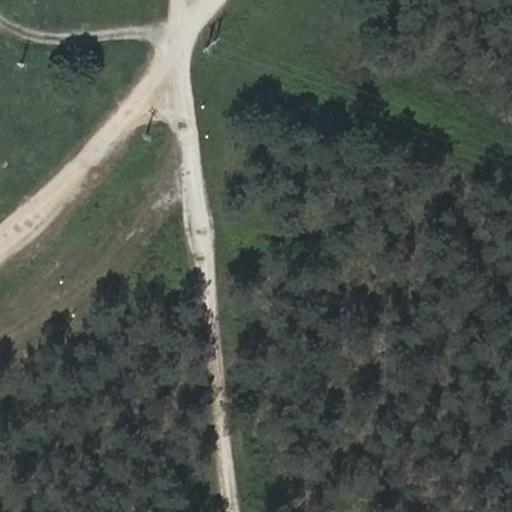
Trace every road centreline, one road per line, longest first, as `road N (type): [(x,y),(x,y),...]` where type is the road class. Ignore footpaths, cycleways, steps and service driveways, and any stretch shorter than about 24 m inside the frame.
road 1 (track): [(179,19),(235,511)]
road 2 (track): [(201,0),(179,19),(67,187),(0,246)]
